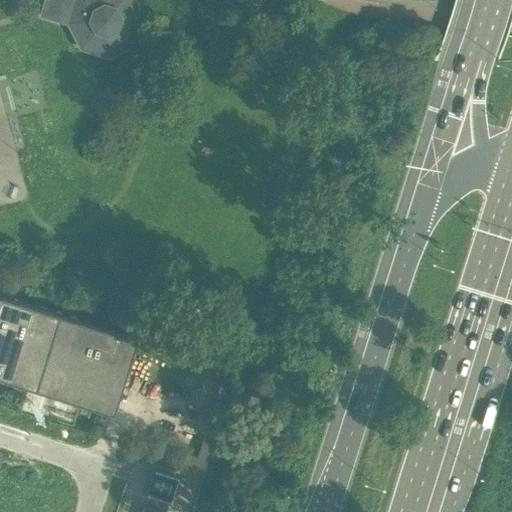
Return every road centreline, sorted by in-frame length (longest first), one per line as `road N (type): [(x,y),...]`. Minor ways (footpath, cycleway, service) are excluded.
road 1 (primary): [(434,155),(324,511)]
road 2 (primary): [(409,511),(505,192)]
road 3 (primary): [(485,0),(434,155)]
